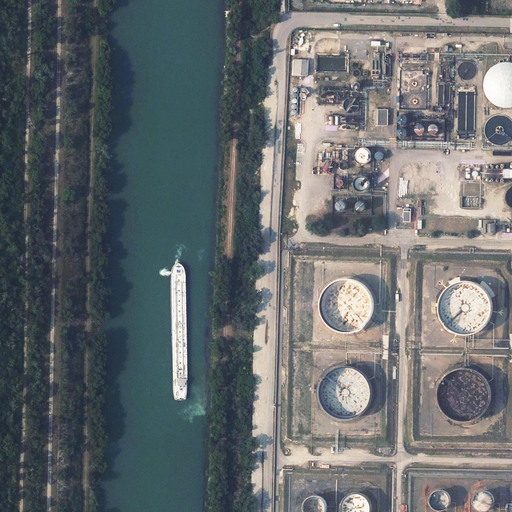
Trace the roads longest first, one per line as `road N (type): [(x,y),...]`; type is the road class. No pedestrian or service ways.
road 1 (unclassified): [(267,511),(282,24),(511,23)]
road 2 (track): [(221,511),(239,0)]
road 3 (track): [(59,0),(47,511)]
road 4 (track): [(279,56),(271,68),(261,441)]
road 5 (track): [(24,313),(28,0)]
road 6 (track): [(20,511),(24,313)]
